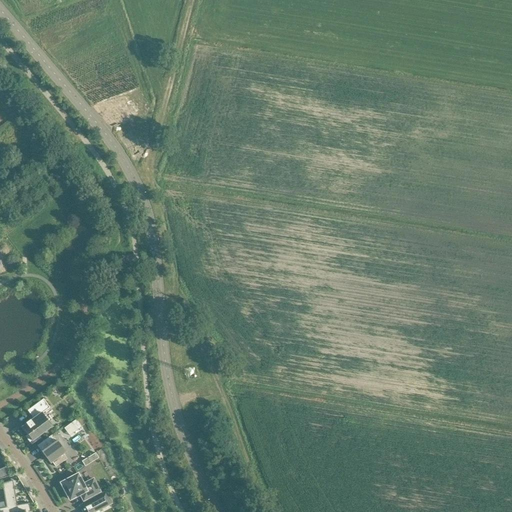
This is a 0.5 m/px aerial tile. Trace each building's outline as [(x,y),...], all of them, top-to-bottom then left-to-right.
[(0,82),(0,95),(2,98),(8,93),(0,82)] [(22,428),(25,432),(27,434),(28,435),(26,437),(32,445),(40,438),(39,437),(46,432),(49,429),(45,423),(48,421),(43,414),(50,408),(44,399),(28,411),(29,412),(34,419),(33,420),(32,421),(31,420),(26,424),(27,425),(23,428),(23,427),(22,428)] [(51,463),(52,462),(53,463),(56,467),(61,463),(67,459),(64,454),(66,452),(58,441),(57,442),(52,435),(38,446),(46,458),(47,458),(51,463)] [(89,457),(92,463),(99,458),(96,453),(89,457)] [(6,467),(0,469),(0,477),(9,474),(6,467)] [(80,495),(84,501),(101,492),(94,479),(83,485),(78,475),(68,480),(68,479),(60,483),(64,491),(65,490),(71,500),(80,495)] [(3,484),(7,507),(7,511),(32,511),(31,511),(29,504),(17,506),(13,480),(3,484)] [(112,504),(106,492),(80,506),(83,511),(99,511),(98,510),(103,508),(112,504)]
